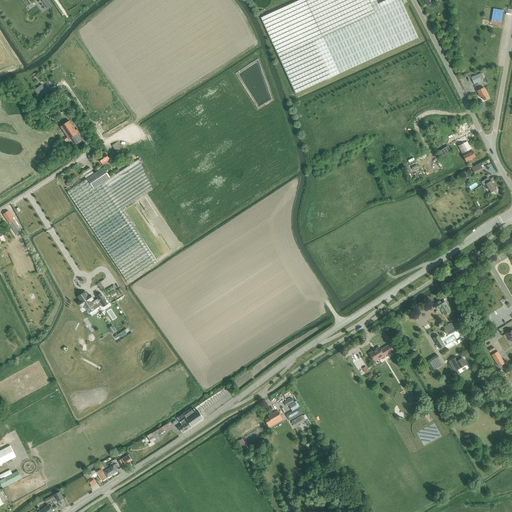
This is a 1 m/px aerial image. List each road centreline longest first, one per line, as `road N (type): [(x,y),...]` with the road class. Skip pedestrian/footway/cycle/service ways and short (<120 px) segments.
road 1 (tertiary): [(69,511),(509,215)]
road 2 (unclassified): [(491,152),(413,0)]
road 3 (unclassified): [(0,209),(130,126)]
road 4 (unclassified): [(491,152),(511,33)]
